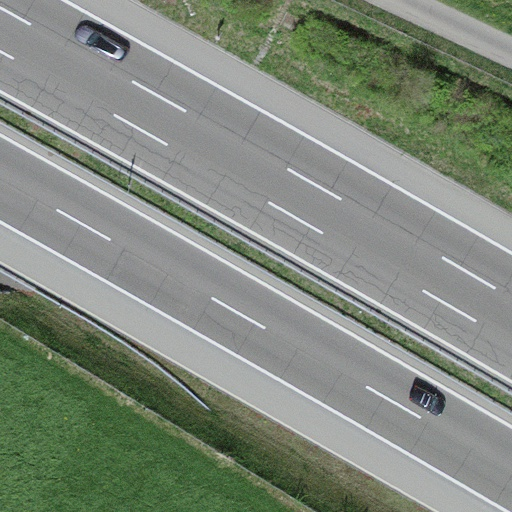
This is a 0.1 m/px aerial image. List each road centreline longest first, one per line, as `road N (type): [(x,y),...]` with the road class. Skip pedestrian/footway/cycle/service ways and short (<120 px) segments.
road 1 (motorway): [(0,178),(511,471)]
road 2 (motorway): [(511,318),(0,28)]
road 3 (track): [(402,0),(511,51)]
